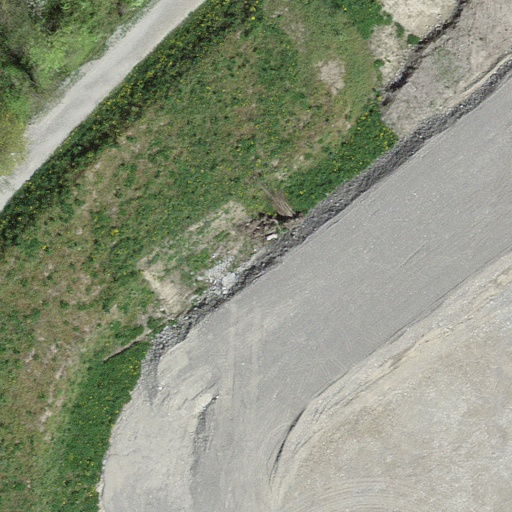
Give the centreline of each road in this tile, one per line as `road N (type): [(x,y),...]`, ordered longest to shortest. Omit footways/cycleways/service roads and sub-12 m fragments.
road 1 (tertiary): [(511,197),(209,402),(173,511)]
road 2 (track): [(194,0),(0,200)]
